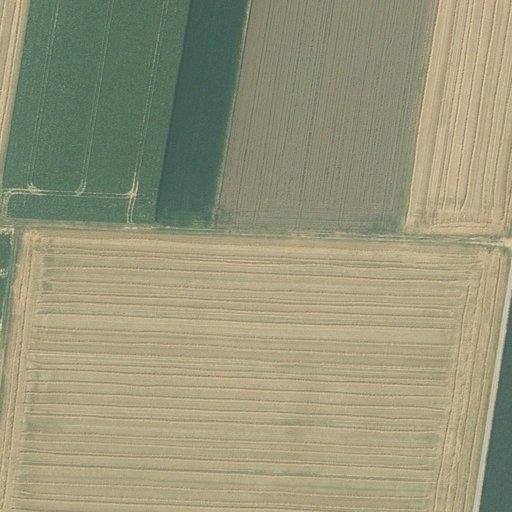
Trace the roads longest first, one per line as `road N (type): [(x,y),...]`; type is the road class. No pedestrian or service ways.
road 1 (track): [(511,244),(0,226)]
road 2 (track): [(511,272),(475,511)]
road 3 (track): [(16,227),(0,370)]
